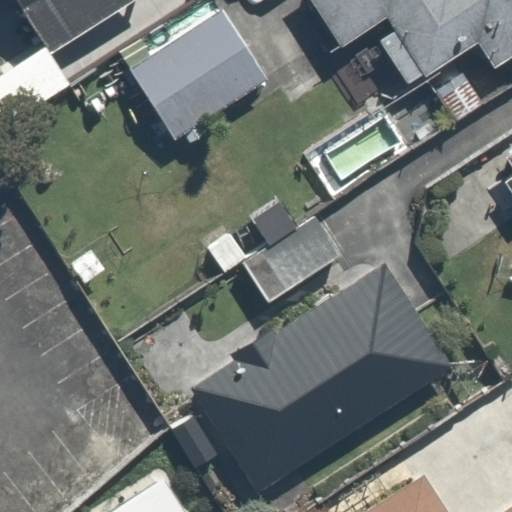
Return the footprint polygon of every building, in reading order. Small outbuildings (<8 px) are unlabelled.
[(30,0),(52,33),(59,44),(127,0),(30,0)] [(294,58),(254,0),(221,0),(132,60),(182,134),(294,58)] [(511,0),(318,0),(348,44),(378,24),(418,85),(482,43),(508,82),(511,79),(511,0)] [(59,44),(52,33),(0,66),(0,133),(83,81),(59,44)] [(250,486),(455,369),(392,257),(186,374),(250,486)] [(511,511),(511,505),(499,511),(448,511),(429,480),(376,511),(511,511)]
